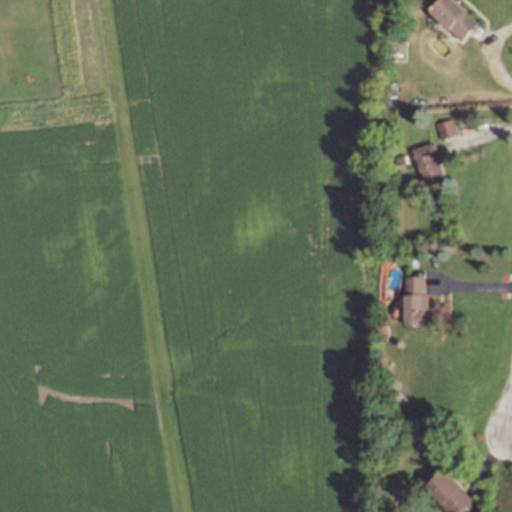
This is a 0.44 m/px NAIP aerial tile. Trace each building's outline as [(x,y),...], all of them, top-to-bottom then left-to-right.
[(481,22),(456,0),(441,0),(432,11),(464,41),(481,22)] [(437,122),(440,139),(458,135),(455,119),(437,122)] [(448,179),(435,142),(413,150),(426,187),(448,179)] [(407,325),(430,324),(430,293),(426,293),(425,275),(406,276),(407,325)] [(450,511),(461,511),(475,500),(446,469),(427,487),(450,511)]
